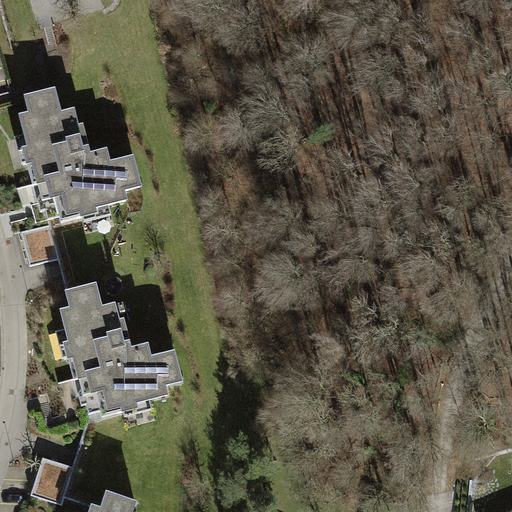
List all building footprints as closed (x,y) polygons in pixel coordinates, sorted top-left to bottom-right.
[(55,92),(26,99),(30,116),(21,118),(25,135),(29,148),(23,149),(27,164),(33,186),(38,185),(41,196),(39,197),(38,199),(38,201),(40,212),(46,210),(48,220),(60,217),(61,223),(82,218),(98,214),(96,209),(109,205),(126,201),(124,191),(140,187),(133,159),(113,164),(114,166),(110,167),(106,152),(90,156),(88,149),(84,150),(82,145),(87,144),(82,127),(78,128),(74,112),(58,116),(58,113),(60,112),(55,92)] [(29,148),(25,135),(15,138),(22,166),(27,164),(23,149),(29,148)] [(111,216),(109,205),(96,209),(98,214),(82,218),(84,223),(111,216)] [(96,286),(67,293),(71,310),(62,312),(67,330),(70,342),(65,343),(68,359),(74,381),(79,380),(82,390),(80,391),(79,394),(79,397),(82,406),(87,405),(89,415),(101,412),(102,418),(124,412),(139,408),(137,403),(150,400),(167,395),(165,386),(181,382),(174,353),(154,358),(155,361),(151,361),(148,346),(131,350),(129,343),(125,344),(123,339),(128,338),(123,322),(119,323),(115,306),(99,310),(99,307),(101,306),(96,286)] [(63,360),(68,359),(65,343),(70,342),(67,330),(56,333),(63,360)] [(152,410),(150,400),(137,403),(139,408),(124,412),(125,417),(152,410)] [(38,497),(67,503),(74,465),(45,459),(38,497)] [(132,511),(135,503),(107,493),(102,510),(93,506),(90,511),(132,511)] [(366,511),(394,511),(396,503),(368,499),(366,511)]
